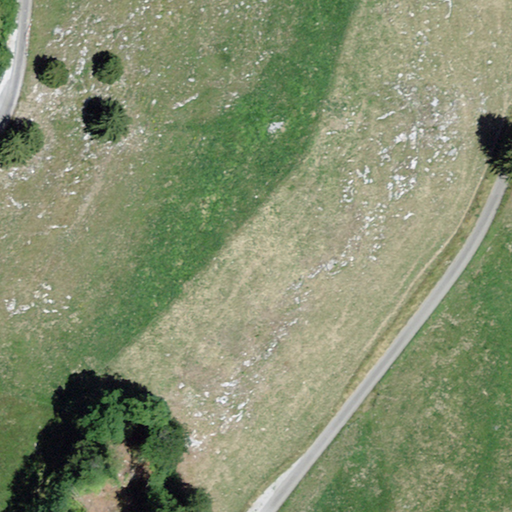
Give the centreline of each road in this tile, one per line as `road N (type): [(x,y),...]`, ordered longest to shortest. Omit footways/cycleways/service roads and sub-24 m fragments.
road 1 (unclassified): [(511,161),(486,224),(417,326),(263,511)]
road 2 (unclassified): [(0,121),(26,0)]
